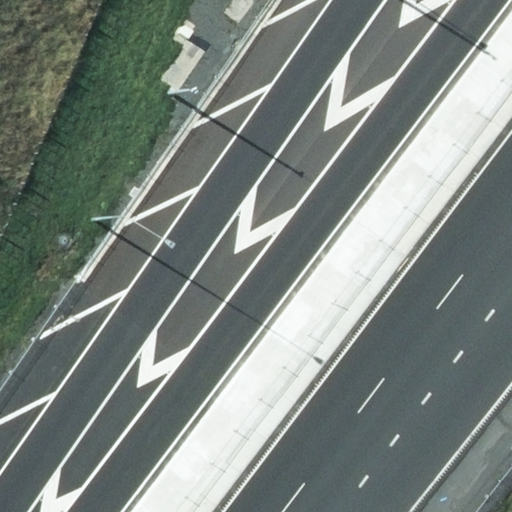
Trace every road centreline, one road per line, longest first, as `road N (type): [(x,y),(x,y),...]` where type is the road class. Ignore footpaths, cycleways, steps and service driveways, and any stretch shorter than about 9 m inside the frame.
road 1 (motorway): [(86,511),(487,0)]
road 2 (motorway): [(8,511),(377,0)]
road 3 (motorway): [(507,214),(279,511)]
